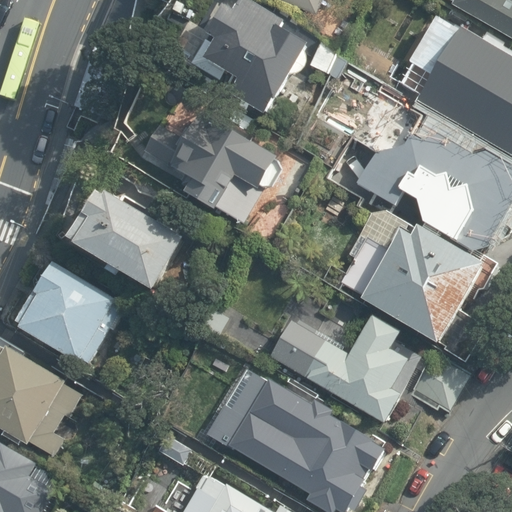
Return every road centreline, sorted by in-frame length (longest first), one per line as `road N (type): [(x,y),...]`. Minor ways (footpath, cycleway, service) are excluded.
road 1 (residential): [(511,386),(422,511)]
road 2 (secondary): [(46,65),(0,210)]
